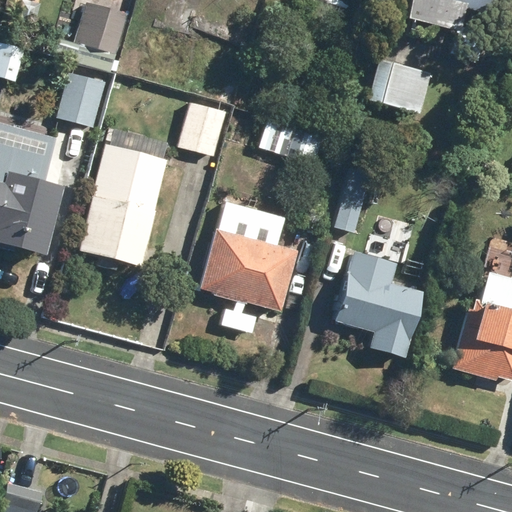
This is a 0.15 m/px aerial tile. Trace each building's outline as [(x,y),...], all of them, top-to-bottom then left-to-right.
[(410,0),(407,15),(461,28),(467,7),(497,14),(501,0),(410,0)] [(124,9),(86,2),(78,45),(116,52),(124,9)] [(27,48),(0,41),(0,76),(18,81),(27,48)] [(429,70),(381,54),(366,100),(415,116),(429,70)] [(104,79),(67,70),(56,118),(94,127),(104,79)] [(231,114),(188,101),(175,147),(218,160),(231,114)] [(328,137),(266,117),(257,146),(319,166),(328,137)] [(0,242),(47,254),(64,186),(45,182),(57,136),(0,121),(0,242)] [(103,142),(77,247),(139,263),(165,157),(103,142)] [(225,201),(217,227),(216,227),(199,286),(280,309),(297,249),(275,243),(282,217),(225,201)] [(397,259),(352,248),(343,290),(334,319),(373,329),(369,344),(405,355),(409,338),(418,312),(423,288),(391,281),(397,259)] [(471,295),(451,366),(494,379),(496,374),(511,378),(511,276),(488,270),(480,297),(471,295)]
